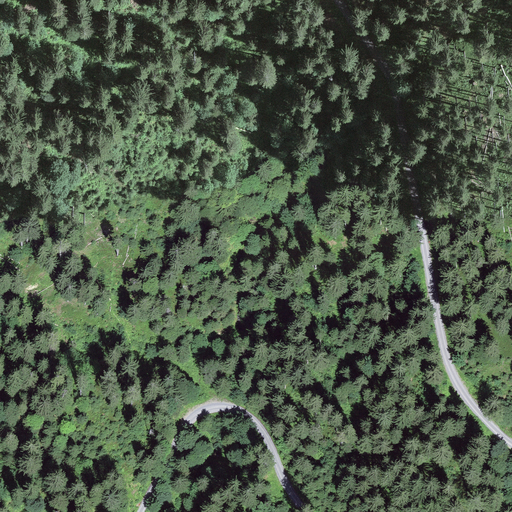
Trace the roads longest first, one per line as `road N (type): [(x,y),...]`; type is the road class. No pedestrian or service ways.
road 1 (track): [(511,442),(455,385),(394,88),(337,0)]
road 2 (track): [(141,511),(193,414),(224,404),(259,425),(307,511)]
